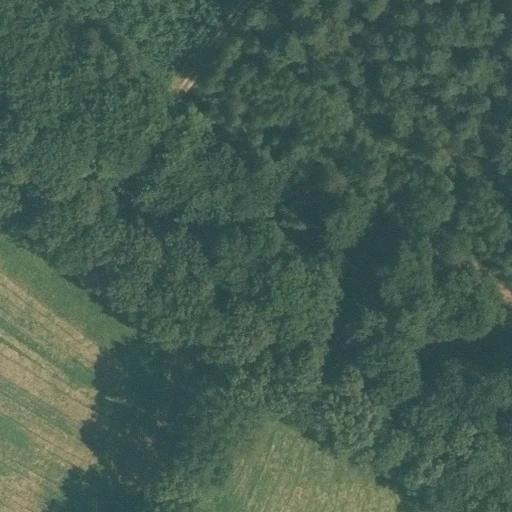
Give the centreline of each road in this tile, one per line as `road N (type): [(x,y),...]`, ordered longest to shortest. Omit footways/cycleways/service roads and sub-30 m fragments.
road 1 (unclassified): [(511,472),(0,131)]
road 2 (track): [(266,307),(165,511)]
